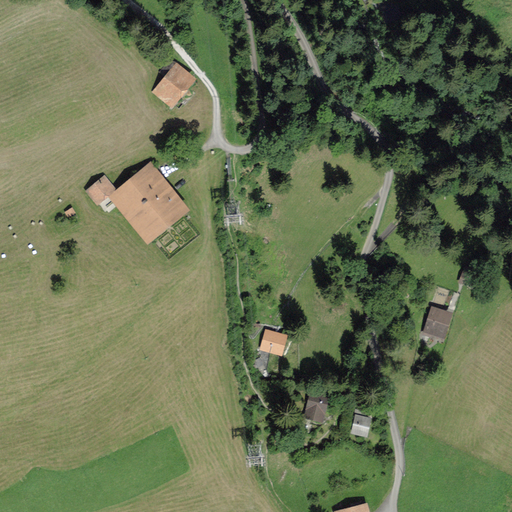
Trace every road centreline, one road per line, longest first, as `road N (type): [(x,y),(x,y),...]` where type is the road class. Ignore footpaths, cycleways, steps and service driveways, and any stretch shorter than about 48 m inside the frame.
road 1 (track): [(279,0),(325,92),(375,134),(390,160),(385,202),(353,295),(362,343),(400,435),(399,511)]
road 2 (track): [(239,150),(223,136),(221,94),(212,81),(129,0)]
road 3 (track): [(239,150),(255,147),(262,127),(242,0)]
